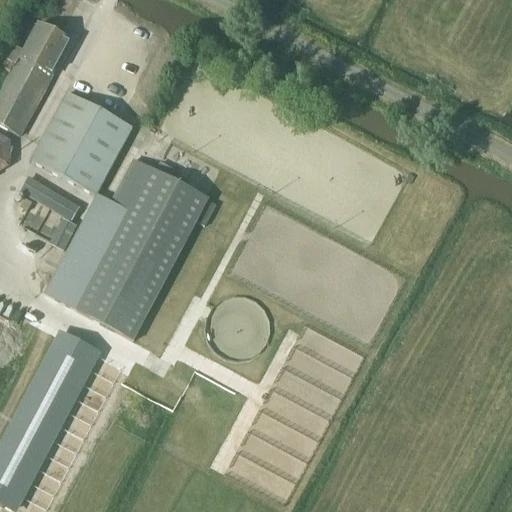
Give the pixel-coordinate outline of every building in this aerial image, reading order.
[(0,72),(8,77),(0,93),(0,130),(19,140),(69,46),(35,28),(20,56),(15,53),(19,46),(12,42),(8,49),(6,48),(0,60),(0,63),(4,65),(0,72)] [(30,165),(95,199),(131,131),(67,97),(30,165)] [(58,306),(132,345),(207,203),(133,164),(58,306)] [(25,183),(19,194),(71,225),(77,214),(25,183)] [(23,207),(19,213),(25,217),(29,211),(23,207)] [(65,223),(51,249),(62,255),(75,229),(65,223)] [(0,511),(1,511),(14,511),(88,372),(98,353),(62,334),(52,352),(0,451),(0,511)]
